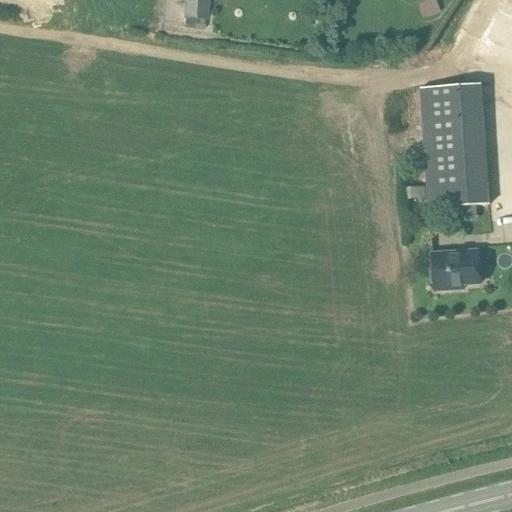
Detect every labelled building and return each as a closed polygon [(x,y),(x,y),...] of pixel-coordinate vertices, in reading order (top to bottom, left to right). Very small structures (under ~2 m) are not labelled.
[(208,21),(208,0),(184,0),(183,19),(208,21)] [(441,12),(436,0),(419,0),(417,1),(423,19),(441,12)] [(482,85),(420,89),(428,209),(490,205),(482,85)] [(424,196),(424,185),(403,186),(404,197),(424,196)] [(481,284),(479,252),(432,255),(435,291),(453,290),(453,286),(481,284)]
